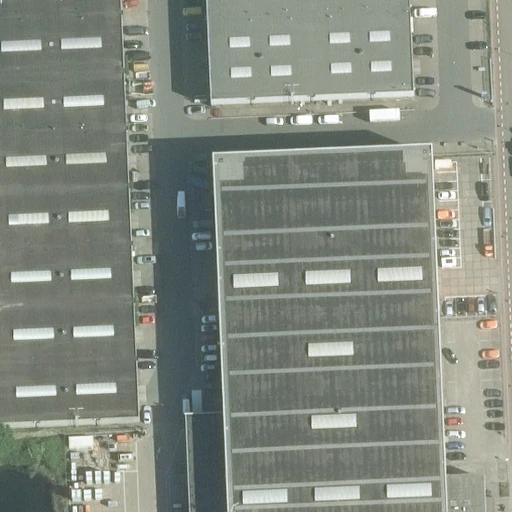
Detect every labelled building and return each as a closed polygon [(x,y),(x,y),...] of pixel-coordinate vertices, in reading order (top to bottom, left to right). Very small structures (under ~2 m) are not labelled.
[(119,0),(0,0),(0,26),(120,22),(119,0)] [(308,0),(206,0),(207,26),(309,22),(308,0)] [(409,0),(308,0),(309,22),(411,18),(409,0)] [(411,18),(309,22),(312,103),(414,99),(411,18)] [(120,22),(0,26),(0,83),(123,79),(120,22)] [(309,22),(207,26),(211,107),(312,103),(309,22)] [(123,79),(0,83),(0,141),(125,136),(123,79)] [(125,136),(0,141),(0,198),(128,194),(125,136)] [(491,511),(491,501),(484,500),(483,480),(448,482),(433,157),(215,166),(225,407),(225,417),(188,420),(191,511),(491,511)] [(128,194),(0,198),(0,256),(130,251),(128,194)] [(130,251),(0,256),(0,313),(133,309),(130,251)] [(133,309),(0,313),(0,371),(135,366),(133,309)] [(135,366),(0,371),(0,429),(138,425),(135,366)]
